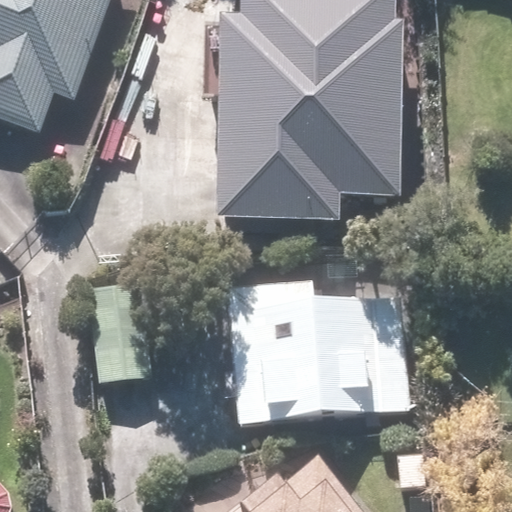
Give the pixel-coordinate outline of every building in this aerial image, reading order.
[(0,0),(0,130),(39,144),(54,103),(74,111),(113,0),(0,0)] [(344,233),(344,211),(406,211),(407,0),(227,0),(228,28),(212,28),(210,232),(344,233)] [(235,437),(319,429),(410,420),(399,302),(311,310),(309,289),(223,297),(235,437)] [(98,393),(150,385),(135,292),(84,299),(98,393)] [(354,511),(315,464),(284,490),(276,481),(236,511),(354,511)]
